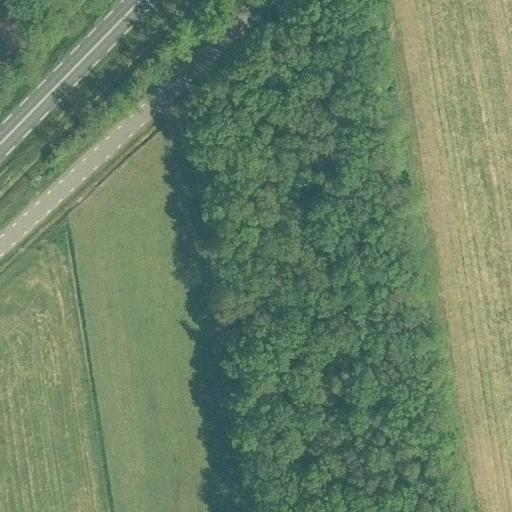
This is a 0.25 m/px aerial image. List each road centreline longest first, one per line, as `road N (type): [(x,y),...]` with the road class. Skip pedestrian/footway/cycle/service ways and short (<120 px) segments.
road 1 (unclassified): [(0,245),(265,0)]
road 2 (primary): [(0,142),(139,0)]
